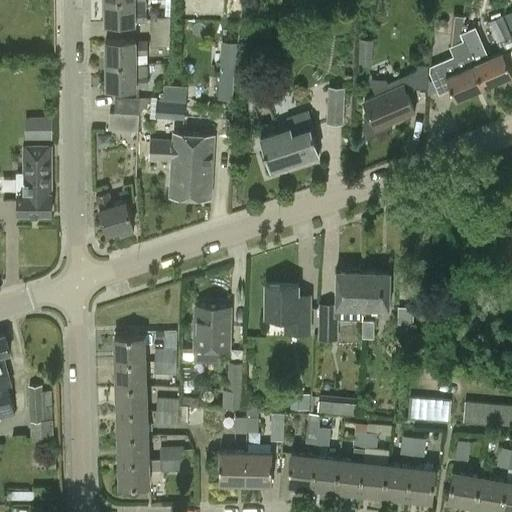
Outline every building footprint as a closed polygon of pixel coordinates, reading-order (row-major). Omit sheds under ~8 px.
[(146,23),(145,0),(104,0),(105,24),(134,23),(146,23)] [(151,32),(171,32),(170,0),(164,0),(165,15),(151,15),(151,32)] [(488,20),(497,41),(511,35),(502,14),(487,20),(488,20)] [(171,32),(151,32),(151,46),(171,46),(171,32)] [(511,34),(511,35),(497,41),(502,53),(475,65),(470,53),(481,48),(475,35),(464,39),(463,40),(484,89),(511,77),(511,76),(506,62),(511,59),(511,34)] [(360,39),(359,58),(372,58),(372,40),(360,39)] [(105,64),(135,64),(135,55),(146,54),(146,41),(135,41),(135,40),(105,41),(105,64)] [(460,71),(445,78),(444,76),(446,74),(443,66),(429,72),(444,105),(454,100),(455,101),(484,89),(463,40),(449,46),(460,71)] [(135,64),(105,64),(105,89),(135,89),(135,88),(147,88),(147,74),(146,64),(135,64)] [(416,70),(409,73),(410,75),(412,80),(415,88),(428,88),(428,64),(416,64),(416,70)] [(220,65),(218,97),(232,98),(235,66),(220,65)] [(364,117),(363,135),(366,138),(392,127),(391,123),(415,112),(406,91),(403,84),(401,85),(391,90),(387,82),(386,79),(375,78),(368,78),(376,96),(363,102),(369,115),(364,117)] [(167,85),(166,100),(186,101),(186,87),(167,85)] [(328,86),(326,123),(343,124),(345,87),(328,86)] [(139,97),(115,97),(115,112),(139,114),(151,98),(139,98),(139,97)] [(157,99),(155,117),(184,119),(186,101),(166,100),(157,99)] [(286,116),(291,127),(260,138),(271,169),(319,153),(310,128),(314,126),(307,108),(286,116)] [(108,112),(108,129),(139,131),(139,114),(115,112),(108,112)] [(24,195),(17,195),(17,215),(50,215),(50,195),(50,146),(24,146),(24,195)] [(172,160),(172,161),(170,196),(209,199),(212,157),(196,156),(195,161),(172,160)] [(109,192),(105,193),(95,196),(100,209),(98,209),(106,234),(118,231),(120,237),(133,233),(131,227),(133,226),(125,201),(122,202),(121,198),(112,201),(109,192)] [(363,308),(363,271),(336,270),(335,308),(337,308),(337,312),(347,313),(347,308),(363,308)] [(390,271),(363,271),(363,308),(389,309),(390,271)] [(285,319),(284,334),(308,334),(309,307),(296,307),(297,285),(265,285),(265,318),(285,319)] [(195,305),(194,348),(195,348),(221,349),(229,349),(230,306),(195,305)] [(352,318),(351,347),(361,347),(362,336),(363,321),(363,318),(352,318)] [(373,321),(363,321),(362,336),(372,337),(373,321)] [(0,336),(0,419),(15,415),(7,386),(12,385),(4,355),(9,353),(4,335),(0,336)] [(115,362),(145,361),(144,336),(114,337),(115,362)] [(155,347),(154,360),(177,361),(177,348),(155,347)] [(176,373),(177,361),(154,360),(154,373),(176,373)] [(145,361),(115,362),(116,387),(146,386),(145,361)] [(228,361),(228,386),(227,408),(240,409),(242,361),(228,361)] [(51,390),(42,390),(42,385),(29,386),(30,422),(30,440),(53,440),(51,390)] [(146,386),(116,387),(117,412),(147,411),(146,386)] [(319,408),(356,414),(358,402),(321,396),(319,408)] [(418,418),(420,397),(410,396),(408,417),(418,418)] [(157,397),(156,410),(179,411),(179,404),(179,398),(177,398),(157,397)] [(430,397),(420,397),(418,418),(429,419),(430,397)] [(430,397),(429,419),(439,420),(441,398),(430,397)] [(451,399),(441,398),(439,420),(450,421),(451,399)] [(473,423),(475,401),(465,400),(463,422),(473,423)] [(475,401),(473,423),(483,424),(485,402),(475,401)] [(495,403),(485,402),(483,424),(494,425),(495,403)] [(506,404),(495,403),(494,425),(504,426),(506,404)] [(178,425),(179,421),(179,411),(156,410),(156,424),(178,425)] [(147,411),(117,412),(118,438),(148,437),(147,411)] [(272,436),(283,437),(285,413),(274,412),(272,436)] [(308,413),(308,419),(305,442),(318,444),(320,426),(321,414),(308,413)] [(235,429),(235,431),(247,431),(247,417),(235,416),(235,429)] [(259,431),(259,417),(247,417),(247,431),(259,431)] [(351,459),(339,457),(335,488),(359,490),(367,422),(356,421),(351,459)] [(379,424),(367,422),(359,490),(383,493),(387,463),(375,462),(379,424)] [(320,426),(318,444),(329,445),(331,427),(320,426)] [(400,453),(424,456),(426,437),(402,434),(400,453)] [(148,437),(118,438),(119,462),(149,461),(148,437)] [(457,439),(454,458),(467,460),(470,441),(457,439)] [(160,446),(160,461),(184,460),(184,449),(184,446),(160,446)] [(509,467),(511,448),(500,447),(497,465),(509,467)] [(244,484),(244,451),(219,451),(219,484),(244,484)] [(244,451),(244,484),(272,484),(272,451),(244,451)] [(313,485),(316,455),(292,452),(288,485),(313,488),(313,485)] [(339,457),(316,455),(313,485),(335,488),(339,457)] [(149,461),(119,462),(120,487),(150,486),(149,471),(184,470),(184,468),(184,460),(160,461),(149,461)] [(411,466),(387,463),(383,493),(407,496),(411,466)] [(411,466),(407,496),(406,498),(432,501),(436,468),(411,466)] [(474,504),(479,476),(453,471),(448,500),(474,504)] [(479,476),(474,504),(501,509),(506,480),(479,476)] [(511,481),(506,480),(501,509),(511,510),(511,481)]
